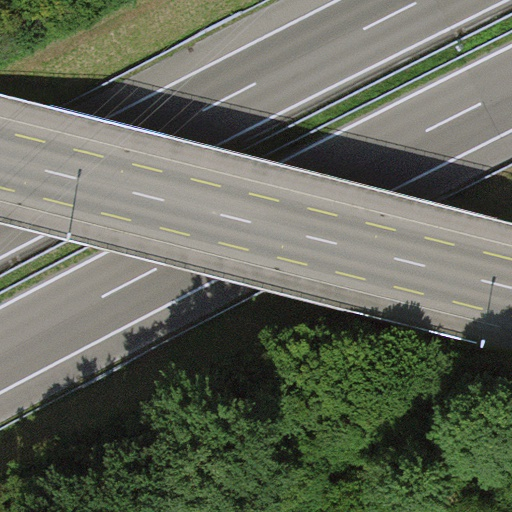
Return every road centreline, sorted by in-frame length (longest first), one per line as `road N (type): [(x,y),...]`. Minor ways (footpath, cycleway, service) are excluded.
road 1 (motorway): [(0,353),(511,89)]
road 2 (primary): [(0,159),(511,289)]
road 3 (motorway): [(426,0),(0,218)]
